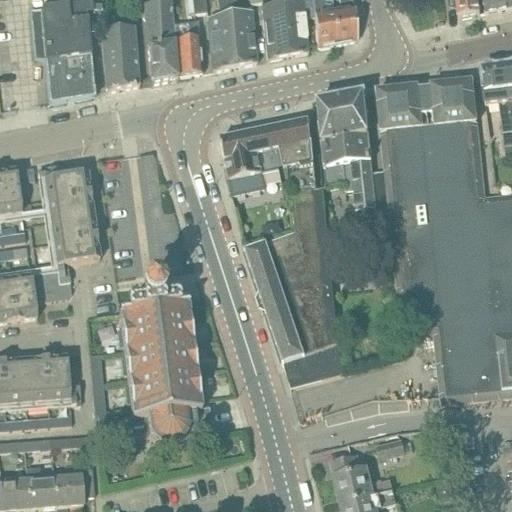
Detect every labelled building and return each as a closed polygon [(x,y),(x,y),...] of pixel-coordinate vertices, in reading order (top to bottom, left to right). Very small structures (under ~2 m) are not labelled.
[(97,0),(60,0),(62,12),(29,15),(34,64),(35,63),(34,56),(43,56),(48,109),(93,101),(84,18),(98,17),(97,0)] [(205,16),(203,0),(191,0),(194,17),(205,16)] [(229,19),(226,0),(218,0),(221,20),(206,22),(213,75),(234,71),(228,19),(229,19)] [(228,19),(234,71),(256,67),(250,15),(238,17),(235,0),(226,0),(229,19),(228,19)] [(288,60),(283,8),(281,0),(271,0),(271,10),(261,11),(265,44),(267,64),(288,60)] [(301,0),(302,5),(283,8),(288,60),(308,56),(304,21),(314,20),(311,0),(301,0)] [(311,0),(314,20),(317,52),(335,48),(332,14),(326,14),(324,0),(311,0)] [(332,14),(335,48),(356,45),(351,0),(338,0),(340,13),(332,14)] [(480,18),(477,0),(456,0),(459,22),(480,18)] [(482,0),(485,17),(505,13),(502,0),(482,0)] [(511,0),(502,0),(505,13),(511,11),(511,0)] [(177,81),(174,45),(171,6),(143,8),(150,87),(177,83),(177,81)] [(187,43),(174,45),(177,81),(201,77),(197,26),(187,27),(187,43)] [(100,37),(106,96),(139,90),(133,33),(100,37)] [(511,67),(481,72),(486,108),(498,106),(504,149),(511,148),(511,67)] [(376,94),(385,175),(389,215),(402,342),(434,339),(441,408),(511,400),(511,198),(484,202),(472,84),(431,89),(431,91),(418,92),(417,90),(376,94)] [(389,215),(385,175),(372,176),(364,96),(317,106),(327,193),(345,189),(344,180),(351,178),(354,214),(375,210),(376,217),(389,215)] [(309,123),(265,132),(271,159),(281,157),(284,172),(313,166),(309,123)] [(271,159),(265,132),(220,141),(224,157),(245,153),(245,158),(269,153),(270,159),(271,159)] [(245,153),(224,157),(232,199),(265,193),(262,176),(279,173),(284,172),(281,157),(271,159),(270,159),(269,153),(245,158),(245,153)] [(313,166),(284,172),(279,173),(282,191),(291,189),(296,236),(244,254),(283,368),(291,393),(341,379),(337,350),(321,193),(316,193),(313,166)] [(99,263),(86,176),(56,181),(55,171),(42,172),(43,177),(37,178),(38,184),(44,183),(56,269),(99,263)] [(0,219),(20,217),(21,222),(30,221),(28,207),(20,209),(18,199),(27,198),(25,186),(34,184),(32,172),(0,176),(0,219)] [(24,236),(0,239),(0,248),(25,245),(24,236)] [(0,263),(27,259),(26,251),(0,254),(0,263)] [(0,283),(0,326),(36,322),(34,307),(67,302),(71,297),(67,274),(0,283)] [(186,309),(176,311),(175,303),(158,305),(156,288),(142,290),(144,307),(127,309),(127,313),(127,317),(118,318),(120,332),(120,334),(116,335),(118,351),(123,351),(123,353),(122,354),(123,361),(124,361),(124,363),(120,363),(122,380),(126,379),(126,382),(127,389),(128,391),(124,392),(126,408),(130,408),(130,410),(131,422),(123,423),(126,443),(149,440),(149,441),(158,448),(166,450),(173,449),(180,445),(187,436),(187,435),(210,432),(208,413),(200,414),(198,402),(197,399),(201,399),(199,382),(195,383),(196,380),(195,373),(194,373),(194,371),(198,370),(196,354),(192,354),(192,352),(191,345),(190,342),(194,342),(192,325),(188,326),(188,323),(186,309)] [(0,365),(0,408),(68,403),(69,410),(75,409),(74,404),(79,403),(77,369),(67,370),(66,361),(0,365)] [(70,420),(0,425),(0,434),(71,429),(70,420)] [(49,443),(50,452),(87,449),(86,440),(49,443)] [(473,440),(463,441),(464,451),(474,450),(473,440)] [(375,448),(379,463),(405,457),(401,442),(375,448)] [(49,443),(22,445),(23,454),(50,452),(49,443)] [(22,445),(0,446),(0,456),(23,454),(22,445)] [(342,509),(392,497),(389,485),(373,489),(370,473),(359,475),(355,462),(332,467),(342,509)] [(80,479),(52,481),(55,511),(82,509),(81,501),(94,500),(92,473),(79,473),(80,479)] [(52,481),(25,484),(27,511),(45,511),(55,511),(52,481)] [(27,511),(25,484),(0,485),(0,497),(1,511),(27,511)] [(394,507),(392,497),(342,509),(342,511),(378,511),(379,511),(394,507)]
